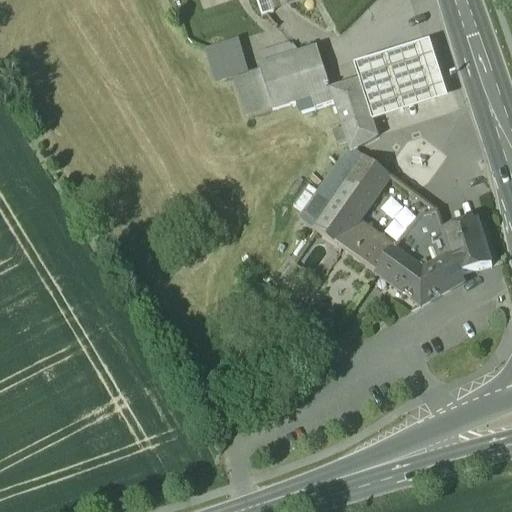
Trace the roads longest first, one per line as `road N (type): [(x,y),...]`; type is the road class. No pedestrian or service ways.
road 1 (tertiary): [(467,436),(241,511)]
road 2 (primary): [(511,153),(459,0)]
